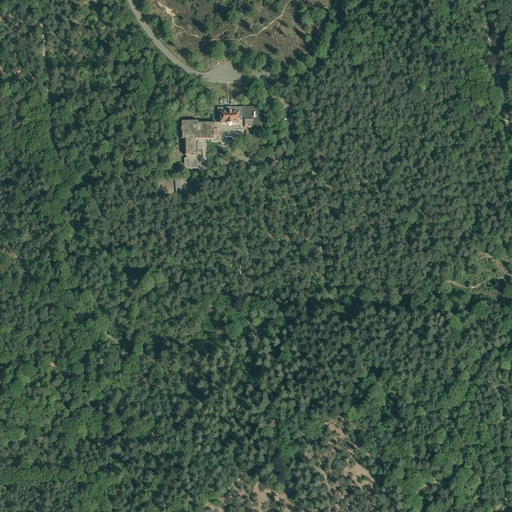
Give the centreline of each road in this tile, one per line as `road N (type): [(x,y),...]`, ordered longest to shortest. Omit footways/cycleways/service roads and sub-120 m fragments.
road 1 (track): [(110,511),(60,241),(49,118)]
road 2 (track): [(511,163),(484,0)]
road 3 (unclassified): [(257,79),(185,69),(131,0)]
road 4 (unclassified): [(257,79),(279,82),(315,65),(345,0)]
road 5 (unclassified): [(335,0),(313,54),(257,79)]
